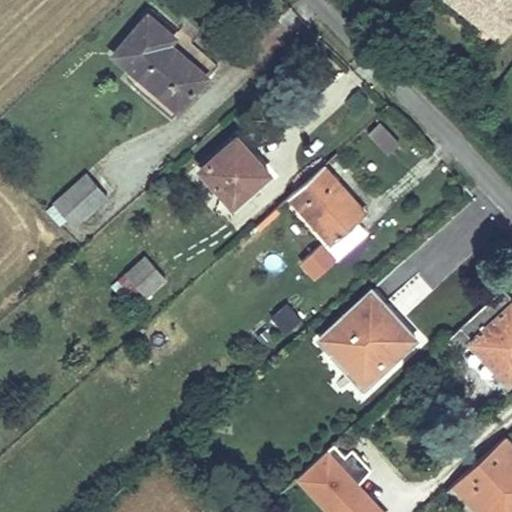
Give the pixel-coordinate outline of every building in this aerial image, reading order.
[(511,0),(452,0),(497,35),(511,16),(511,0)] [(146,15),(114,53),(176,108),(205,75),(169,43),(173,38),(146,15)] [(377,119),(366,133),(391,154),(402,140),(377,119)] [(235,137),(200,168),(232,203),(267,173),(235,137)] [(321,166),(289,195),(331,241),(324,247),(321,244),(301,261),(316,278),(367,232),(355,219),(363,211),(321,166)] [(84,174),(63,193),(83,215),(104,196),(84,174)] [(277,205),(248,232),(253,238),(282,210),(277,205)] [(145,256),(126,273),(146,295),(165,278),(145,256)] [(103,280),(97,285),(104,293),(109,288),(103,280)] [(511,295),(503,287),(447,339),(458,352),(470,341),(508,382),(511,378),(511,295)] [(373,289),(320,336),(332,350),(337,345),(361,373),(375,361),(381,368),(414,339),(390,312),(384,318),(377,310),(383,304),(373,289)] [(288,301),(270,317),(285,335),(304,318),(288,301)] [(383,304),(377,310),(384,318),(390,312),(383,304)] [(511,442),(504,434),(497,441),(511,457),(511,442)] [(511,511),(511,457),(497,441),(454,480),(482,511),(511,511)] [(370,469),(351,448),(344,455),(333,443),(299,474),(333,511),(381,511),(360,489),(358,491),(353,485),(370,469)]
